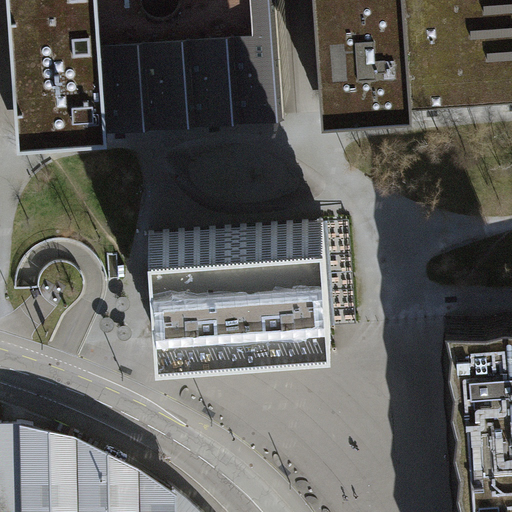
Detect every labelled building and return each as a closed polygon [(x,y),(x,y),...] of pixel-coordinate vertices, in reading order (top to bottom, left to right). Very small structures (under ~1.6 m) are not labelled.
[(89,0),(0,0),(0,13),(8,130),(98,124),(89,0)] [(89,0),(98,124),(275,112),(266,0),(89,0)] [(409,0),(319,0),(323,51),(327,109),(417,103),(409,0)] [(511,0),(409,0),(417,103),(511,96),(511,0)] [(326,218),(148,232),(157,338),(220,334),(276,329),(334,325),(326,218)] [(462,496),(511,492),(511,311),(505,311),(484,317),(446,316),(448,324),(446,354),(455,374),(451,397),(456,415),(454,437),(458,455),(457,476),(462,496)] [(0,427),(0,511),(204,511),(179,488),(124,455),(76,431),(21,418),(20,429),(0,427)] [(511,511),(511,492),(462,496),(459,511),(511,511)]
